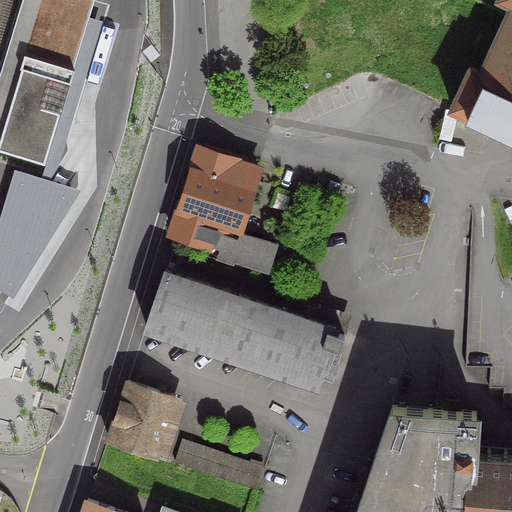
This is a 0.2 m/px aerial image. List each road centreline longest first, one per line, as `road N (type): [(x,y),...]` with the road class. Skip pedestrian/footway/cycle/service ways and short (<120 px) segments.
road 1 (residential): [(168,131),(57,486)]
road 2 (residential): [(188,0),(188,64),(168,131)]
